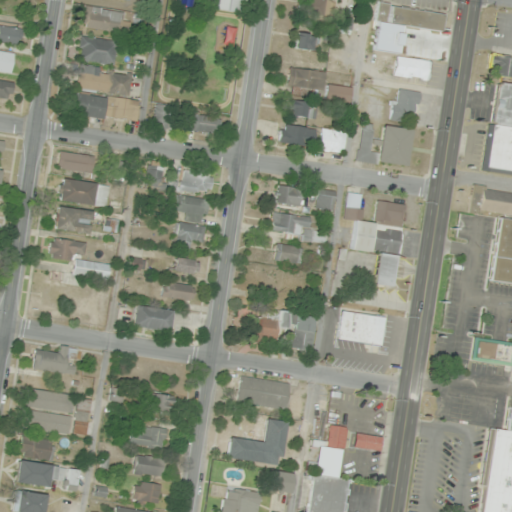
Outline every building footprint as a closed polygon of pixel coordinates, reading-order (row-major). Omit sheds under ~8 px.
[(244,0),(210,0),(209,9),(242,14),(244,0)] [(304,0),(300,12),(323,20),(329,2),(323,0),(304,0)] [(444,13),(376,4),(373,23),(442,32),(444,13)] [(121,11),(86,8),(85,29),(120,32),(121,11)] [(0,25),(0,42),(19,45),(21,28),(0,25)] [(396,54),(400,37),(374,30),(369,47),(396,54)] [(311,50),(312,34),(294,33),(293,49),(311,50)] [(113,64),(115,41),(79,37),(77,60),(113,64)] [(0,51),(0,73),(10,75),(13,53),(0,51)] [(511,56),(491,53),(488,75),(511,78),(511,56)] [(392,76),(428,80),(430,61),(395,57),(392,76)] [(128,95),(130,72),(79,68),(76,90),(128,95)] [(286,95),(323,96),(323,70),(286,69),(286,95)] [(0,98),(9,99),(12,82),(0,80),(0,98)] [(511,84),(494,82),(483,170),(511,173),(511,84)] [(323,99),(348,103),(350,88),(326,84),(323,99)] [(392,119),(413,119),(413,90),(392,90),(392,119)] [(136,123),(139,101),(72,92),(69,113),(136,123)] [(289,118),(313,118),(313,103),(289,103),(289,118)] [(170,106),(155,104),(151,130),(165,132),(170,106)] [(189,134),(217,136),(219,118),(190,115),(189,134)] [(411,130),(361,123),(356,161),(406,167),(411,130)] [(280,148),(315,145),(313,126),(278,129),(280,148)] [(345,132),(320,129),(318,151),(343,154),(345,132)] [(57,170),(91,170),(91,153),(57,153),(57,170)] [(122,161),(109,161),(109,177),(122,177),(122,161)] [(145,187),(161,187),(161,162),(145,162),(145,187)] [(170,180),(169,191),(210,194),(211,173),(181,171),(181,181),(170,180)] [(104,207),(107,185),(59,179),(57,201),(104,207)] [(274,203),(297,206),(300,189),(276,186),(274,203)] [(511,511),(511,190),(471,186),(468,212),(497,215),(489,282),(511,284),(511,408),(508,408),(505,430),(488,428),(478,511),(511,511)] [(314,209),(332,211),(334,192),(317,189),(314,209)] [(399,231),(374,228),(375,224),(401,227),(404,204),(375,200),(372,222),(357,220),(360,195),(346,193),(343,218),(353,220),(349,249),(377,253),(373,284),(392,286),(399,231)] [(173,212),(184,213),(183,220),(204,223),(207,200),(175,195),(173,212)] [(89,234),(92,211),(56,207),(53,229),(89,234)] [(310,217),(273,213),(270,235),(322,241),(323,233),(308,231),(310,217)] [(114,230),(116,222),(107,220),(105,228),(114,230)] [(191,242),(202,243),(204,226),(175,223),(173,249),(190,250),(191,242)] [(71,275),(107,280),(109,263),(83,260),(85,243),(50,238),(47,258),(73,262),(71,275)] [(273,260),(299,263),(301,247),(275,244),(273,260)] [(173,272),(194,275),(197,260),(175,257),(173,272)] [(191,301),(192,285),(162,282),(161,297),(191,301)] [(171,310),(134,305),(131,327),(168,332),(171,310)] [(383,316),(339,310),(335,340),(379,346),(383,316)] [(281,329),(286,313),(280,311),(277,322),(254,315),(249,333),(273,340),(277,328),(281,329)] [(291,350),(310,352),(313,317),(294,316),(291,350)] [(511,340),(474,340),(474,364),(511,364),(511,340)] [(31,368),(72,375),(76,349),(58,346),(57,354),(34,350),(31,368)] [(235,401),(284,410),(289,384),(240,375),(235,401)] [(26,407),(71,413),(73,395),(28,389),(26,407)] [(172,395),(147,395),(147,413),(172,413),(172,395)] [(302,418),(306,399),(292,397),(289,416),(302,418)] [(87,399),(75,399),(75,434),(87,434),(87,399)] [(68,434),(70,416),(24,410),(22,428),(68,434)] [(306,511),(342,511),(346,479),(338,478),(344,427),(327,425),(325,442),(315,441),(306,511)] [(129,445),(163,446),(164,428),(142,427),(141,435),(129,434),(129,445)] [(381,439),(355,432),(351,446),(378,452),(381,439)] [(51,462),(54,443),(22,436),(18,456),(51,462)] [(159,456),(134,456),(134,475),(159,475),(159,456)] [(75,491),(78,469),(18,462),(15,483),(57,488),(57,489),(75,491)] [(292,474),(271,471),(268,490),(289,493),(292,474)] [(130,502),(157,505),(160,484),(133,482),(130,502)] [(220,511),(240,511),(241,502),(258,504),(260,491),(223,487),(220,511)] [(42,511),(45,494),(15,491),(12,511),(42,511)]
